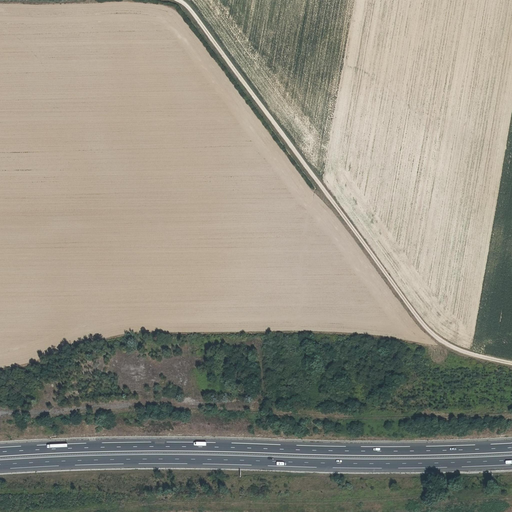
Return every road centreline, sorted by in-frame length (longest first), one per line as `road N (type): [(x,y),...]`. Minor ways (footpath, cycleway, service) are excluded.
road 1 (track): [(511,366),(435,342),(193,13),(162,0)]
road 2 (motorway): [(511,447),(0,451)]
road 3 (motorway): [(0,464),(511,460)]
